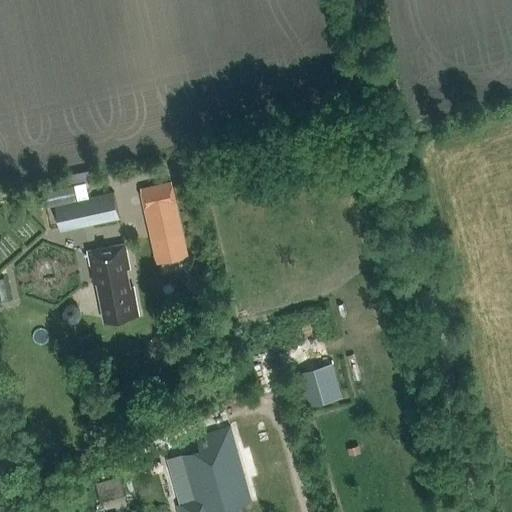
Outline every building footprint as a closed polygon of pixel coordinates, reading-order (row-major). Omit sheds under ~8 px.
[(60,231),(119,218),(113,191),(90,196),(86,179),(40,189),(44,206),(54,204),(60,231)] [(177,200),(172,180),(140,187),(145,207),(177,200)] [(94,283),(97,283),(103,321),(142,315),(137,285),(127,287),(124,266),(130,265),(126,243),(88,249),(94,283)] [(184,454),(196,499),(177,505),(179,511),(219,511),(219,509),(250,500),(229,428),(198,436),(202,449),(184,454)] [(150,464),(154,476),(165,473),(161,461),(150,464)] [(120,475),(96,482),(101,500),(125,493),(120,475)]
